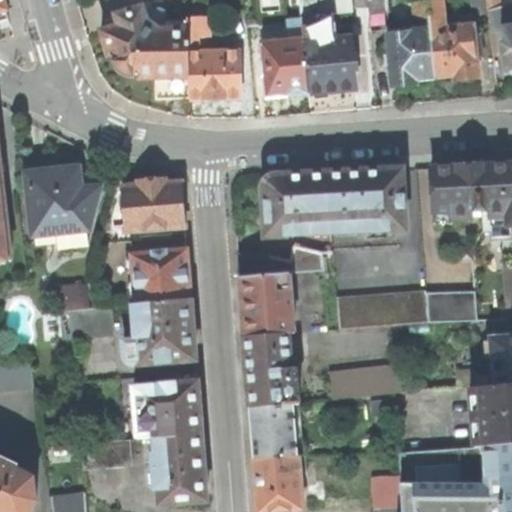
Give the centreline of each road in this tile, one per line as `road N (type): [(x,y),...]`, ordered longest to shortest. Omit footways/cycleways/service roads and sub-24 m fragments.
road 1 (residential): [(231,511),(204,147)]
road 2 (residential): [(511,125),(204,147)]
road 3 (residential): [(204,147),(131,138),(50,98)]
